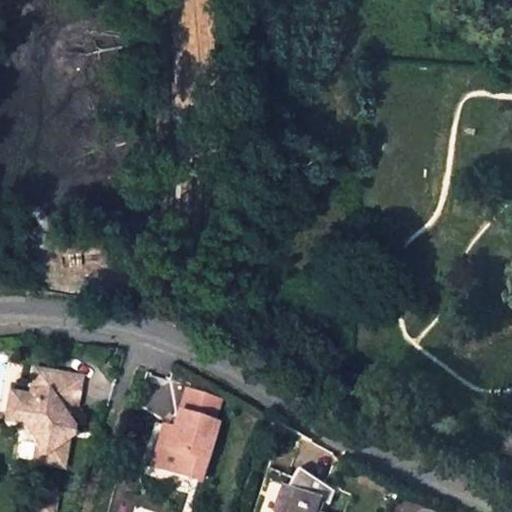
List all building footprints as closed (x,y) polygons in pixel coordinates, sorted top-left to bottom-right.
[(74,377),(34,370),(29,400),(0,395),(0,416),(10,419),(37,447),(35,462),(66,467),(70,434),(78,425),(68,415),(74,377)] [(218,406),(179,395),(157,486),(194,497),(218,406)] [(140,481),(157,486),(169,434),(154,429),(140,481)] [(331,492),(296,469),(285,487),(278,485),(269,511),(318,511),(322,502),(328,504),(331,492)] [(56,511),(60,492),(33,487),(29,511),(56,511)]
